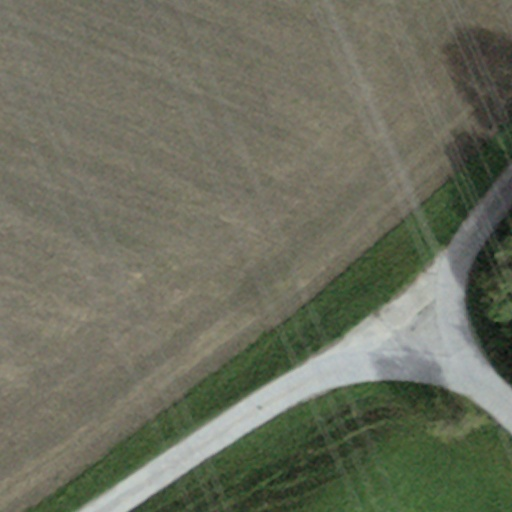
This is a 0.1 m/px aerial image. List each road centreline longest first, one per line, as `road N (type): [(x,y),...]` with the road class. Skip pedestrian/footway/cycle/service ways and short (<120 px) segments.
road 1 (track): [(423,328),(290,387),(102,511)]
road 2 (track): [(511,194),(423,328)]
road 3 (track): [(423,328),(511,418)]
